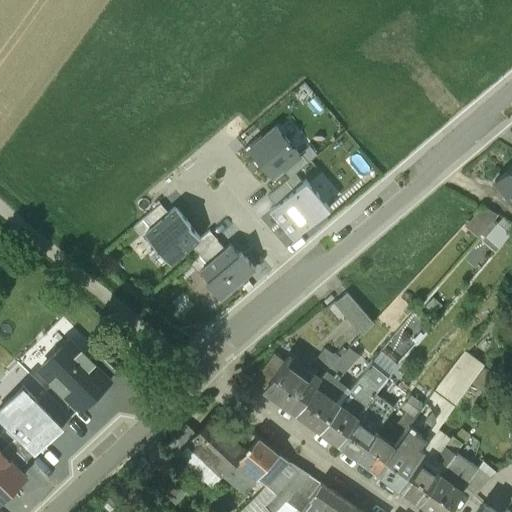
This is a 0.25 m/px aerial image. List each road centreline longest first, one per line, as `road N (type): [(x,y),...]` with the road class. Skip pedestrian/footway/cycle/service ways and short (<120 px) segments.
road 1 (track): [(0,207),(206,377)]
road 2 (residential): [(206,377),(399,511)]
road 3 (residential): [(307,290),(480,141)]
road 4 (residential): [(64,511),(206,377)]
road 5 (residential): [(205,171),(307,290)]
road 6 (residential): [(206,377),(307,290)]
road 7 (residential): [(393,41),(480,141)]
